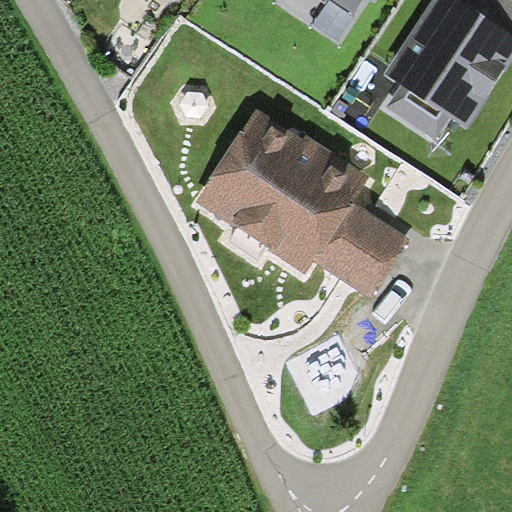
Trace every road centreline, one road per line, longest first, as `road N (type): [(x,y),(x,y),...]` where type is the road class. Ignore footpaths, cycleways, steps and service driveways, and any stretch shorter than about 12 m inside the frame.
road 1 (residential): [(35,0),(107,118),(301,511)]
road 2 (residential): [(344,511),(385,459),(451,295),(511,195)]
